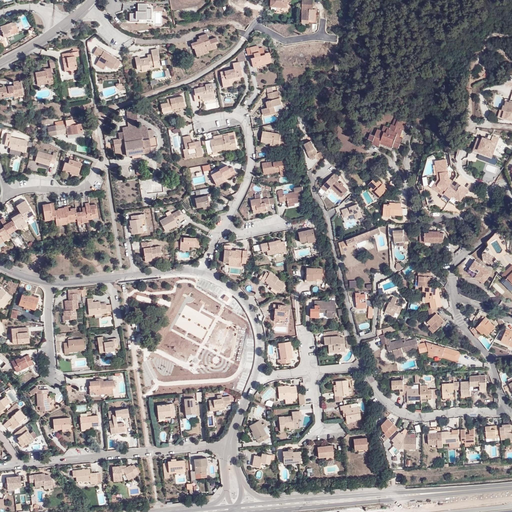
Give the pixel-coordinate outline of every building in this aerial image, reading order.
[(303,0),(303,8),(314,8),(314,0),(303,0)] [(136,13),(129,13),(129,21),(138,21),(138,18),(151,18),(151,9),(147,9),(147,3),(138,3),(138,11),(136,11),(136,13)] [(315,9),(314,8),(303,8),(303,12),(303,22),(310,22),(310,19),(315,19),(315,9)] [(0,25),(0,40),(4,39),(4,37),(10,35),(9,31),(13,30),(12,29),(17,27),(15,21),(0,25)] [(194,48),(196,53),(208,50),(208,51),(217,48),(215,44),(218,43),(216,37),(209,39),(207,34),(198,36),(199,38),(200,40),(197,41),(190,43),(192,49),(194,48)] [(266,59),(265,54),(260,56),(258,48),(257,45),(250,47),(251,54),(253,54),(254,57),(251,58),(253,67),(257,66),(256,64),(261,63),(261,61),(266,59)] [(94,54),(97,56),(99,53),(101,54),(100,58),(98,60),(106,65),(112,69),(113,67),(114,68),(117,68),(121,61),(98,47),(94,54)] [(150,65),(158,63),(158,59),(160,59),(158,49),(151,50),(152,54),(148,55),(148,57),(149,59),(150,65)] [(237,55),(238,62),(239,62),(245,61),(243,49),(237,55)] [(65,71),(69,70),(69,68),(76,66),(77,66),(75,56),(78,55),(77,50),(71,51),(62,53),(63,57),(62,57),(65,71)] [(261,61),(261,63),(256,64),(257,66),(271,62),(269,52),(265,53),(265,54),(266,59),(261,61)] [(142,69),(142,70),(151,68),(150,65),(149,59),(145,60),(145,58),(140,59),(139,56),(135,57),(137,70),(142,69)] [(127,68),(134,66),(133,59),(125,60),(127,68)] [(95,64),(103,69),(106,65),(98,60),(95,64)] [(220,72),(222,85),(229,84),(229,79),(232,78),(231,77),(235,76),(236,77),(242,76),(239,62),(238,62),(233,63),(234,69),(220,72)] [(35,72),(35,71),(30,71),(32,80),(36,79),(37,85),(48,83),(48,81),(53,81),(51,68),(45,68),(46,70),(35,72)] [(166,78),(172,77),(170,68),(164,69),(166,78)] [(488,75),(483,68),(478,72),(483,78),(488,75)] [(12,85),(1,87),(3,98),(14,96),(14,97),(23,95),(20,80),(13,81),(14,85),(13,86),(12,85)] [(211,93),(214,93),(212,83),(205,84),(205,86),(192,89),(195,103),(200,102),(200,100),(199,97),(201,96),(202,99),(212,98),(211,93)] [(278,95),(276,91),(267,93),(268,98),(266,98),(268,108),(262,109),(264,114),(276,111),(274,106),(282,104),(280,97),(278,98),(276,98),(276,96),(278,95)] [(215,99),(214,93),(211,93),(212,98),(202,99),(202,102),(215,99)] [(163,114),(164,115),(173,114),(173,112),(175,112),(175,110),(185,108),(183,96),(167,99),(167,103),(160,104),(162,112),(163,112),(163,114)] [(511,103),(510,103),(511,102),(506,100),(503,111),(501,118),(511,121),(511,120),(511,103)] [(136,111),(126,112),(127,120),(135,119),(137,119),(136,111)] [(66,120),(66,123),(67,125),(74,124),(73,117),(66,119),(66,120)] [(383,138),(395,142),(397,137),(398,137),(399,135),(401,135),(403,130),(404,130),(407,122),(394,118),(392,124),(391,124),(390,127),(384,125),(382,130),(378,129),(375,135),(370,133),(368,139),(373,141),(372,143),(379,146),(381,141),(383,138)] [(66,123),(60,125),(56,125),(48,127),(49,135),(65,133),(66,134),(68,134),(68,138),(83,136),(83,133),(82,127),(81,123),(74,124),(67,125),(66,123)] [(156,137),(153,137),(149,138),(148,130),(147,127),(140,125),(137,125),(128,127),(122,128),(123,132),(124,138),(120,139),(113,140),(116,156),(126,154),(126,156),(131,155),(132,159),(142,157),(141,153),(151,152),(150,147),(158,145),(156,137)] [(274,145),(279,145),(281,134),(263,131),(262,141),(271,143),(274,143),(274,145)] [(5,145),(8,146),(9,144),(11,144),(10,147),(10,149),(21,151),(25,152),(27,141),(11,137),(11,134),(7,134),(5,145)] [(483,141),(482,140),(478,139),(474,150),(492,156),(498,138),(489,134),(487,139),(484,138),(483,141)] [(231,149),(236,148),(234,139),(229,140),(228,135),(223,136),(223,137),(223,139),(214,141),(214,139),(209,140),(212,153),(216,152),(216,151),(226,149),(230,148),(231,149)] [(196,153),(196,156),(203,155),(200,141),(191,142),(189,136),(183,137),(184,145),(185,149),(187,148),(189,155),(196,153)] [(395,142),(393,145),(393,146),(399,148),(402,138),(400,138),(398,137),(397,137),(395,142)] [(325,154),(324,153),(321,152),(317,154),(311,141),(305,144),(308,149),(312,158),(315,157),(319,160),(325,154)] [(185,158),(196,156),(196,153),(189,155),(187,148),(185,149),(183,149),(185,158)] [(35,161),(49,166),(51,159),(55,160),(57,154),(53,152),(52,155),(38,151),(35,161)] [(447,157),(435,159),(438,176),(431,186),(443,194),(441,197),(449,202),(454,194),(461,199),(468,188),(450,177),(447,157)] [(65,162),(63,169),(66,171),(70,172),(72,172),(71,174),(78,176),(82,163),(69,159),(68,163),(65,162)] [(281,174),(288,173),(286,160),(275,162),(274,161),(263,163),(264,174),(281,171),(281,174)] [(210,164),(202,165),(204,174),(211,173),(210,164)] [(212,176),(215,183),(220,180),(222,183),(226,181),(225,180),(232,176),(233,177),(237,175),(233,167),(229,169),(228,166),(220,170),(220,171),(212,176)] [(340,178),(335,173),(322,187),(327,192),(331,187),(342,197),(348,191),(343,186),(344,184),(341,182),(340,184),(337,181),(340,178)] [(369,184),(372,187),(381,196),(384,194),(385,195),(388,192),(384,187),(382,185),(378,181),(376,183),(373,180),(369,184)] [(278,191),(280,199),(287,198),(288,200),(289,204),(294,203),(302,202),(300,191),(303,191),(303,187),(295,188),(295,192),(284,194),(283,190),(278,191)] [(381,196),(372,187),(370,190),(379,198),(381,196)] [(254,213),(259,212),(258,209),(267,208),(267,206),(270,205),(270,204),(269,199),(269,198),(262,199),(261,194),(256,195),(256,199),(251,200),(254,213)] [(202,207),(209,205),(207,195),(194,198),(196,206),(197,208),(202,207)] [(25,200),(16,205),(19,211),(24,220),(32,215),(34,214),(25,200)] [(89,202),(86,203),(86,207),(88,219),(94,218),(94,216),(98,215),(96,204),(92,205),(92,206),(90,207),(89,205),(89,202)] [(52,219),(50,203),(42,204),(44,218),(48,218),(48,220),(52,219)] [(396,207),(397,204),(390,203),(390,205),(385,205),(384,217),(391,217),(391,215),(402,215),(403,209),(401,209),(401,204),(399,204),(399,207),(396,207)] [(359,204),(342,208),(345,222),(362,217),(359,204)] [(68,206),(64,206),(64,207),(67,221),(67,222),(73,221),(73,219),(77,218),(76,212),(75,208),(70,208),(71,210),(69,211),(68,206)] [(56,219),(56,225),(61,224),(61,222),(67,221),(64,207),(58,208),(58,210),(54,210),(56,219)] [(81,211),(76,212),(77,218),(77,221),(77,222),(82,221),(82,222),(88,221),(88,219),(86,207),(82,207),(83,212),(81,213),(81,211)] [(16,214),(11,218),(12,219),(16,227),(17,229),(22,226),(24,228),(28,225),(26,222),(24,220),(19,211),(15,213),(16,214)] [(177,216),(178,219),(179,220),(183,218),(179,211),(160,221),(166,231),(170,229),(169,228),(177,223),(175,220),(174,218),(177,216)] [(130,221),(132,234),(143,232),(141,219),(145,219),(144,214),(131,216),(132,220),(130,221)] [(0,218),(0,219),(1,221),(4,227),(8,233),(16,227),(12,219),(8,221),(5,223),(5,222),(5,221),(3,217),(0,218)] [(0,243),(10,237),(8,233),(4,227),(0,228),(0,243)] [(307,240),(315,238),(313,229),(304,231),(304,235),(298,236),(300,242),(307,240)] [(409,231),(409,229),(394,230),(394,242),(397,242),(397,246),(405,246),(405,242),(410,241),(409,231)] [(372,235),(371,230),(341,242),(344,251),(345,251),(355,247),(354,245),(357,243),(366,240),(373,237),(372,235)] [(439,240),(439,242),(444,242),(444,233),(441,233),(439,233),(439,231),(431,231),(431,233),(429,233),(420,233),(420,242),(431,242),(431,240),(435,240),(439,240)] [(181,238),(180,248),(189,249),(189,246),(199,247),(199,239),(181,238)] [(272,251),(286,249),(285,241),(281,242),(280,239),(260,244),(262,252),(267,251),(268,255),(273,254),(273,253),(272,251)] [(247,251),(238,250),(238,252),(236,252),(236,251),(235,251),(230,251),(230,246),(224,245),(223,262),(229,263),(229,265),(241,266),(242,262),(246,263),(246,262),(249,262),(249,255),(246,254),(247,251)] [(151,248),(143,249),(145,261),(153,260),(152,259),(162,258),(160,247),(155,247),(156,249),(151,249),(151,248)] [(487,252),(483,252),(483,260),(486,260),(492,264),(497,258),(487,252)] [(493,272),(475,259),(469,266),(477,272),(475,275),(485,283),(493,272)] [(405,266),(401,262),(397,263),(396,268),(399,271),(405,266)] [(477,272),(469,266),(467,270),(475,275),(477,272)] [(306,280),(313,281),(313,278),(317,278),(322,279),(323,268),(307,267),(306,280)] [(511,268),(510,271),(508,269),(503,274),(507,279),(503,282),(511,291),(511,268)] [(273,286),(272,288),(270,290),(277,295),(279,292),(280,293),(285,285),(277,280),(279,277),(271,272),(269,274),(266,272),(264,275),(262,274),(259,278),(261,280),(261,281),(264,282),(265,281),(269,284),(273,286)] [(424,286),(432,287),(432,281),(430,281),(431,277),(429,276),(429,273),(419,272),(419,276),(418,281),(420,281),(420,286),(424,286)] [(436,307),(443,306),(441,298),(438,298),(439,290),(439,287),(432,287),(424,286),(424,290),(424,291),(427,291),(427,298),(435,298),(435,300),(434,300),(434,301),(431,302),(432,308),(436,307)] [(0,307),(1,307),(6,301),(10,297),(1,289),(0,289),(0,307)] [(33,304),(37,305),(39,299),(36,297),(35,297),(35,298),(30,297),(31,295),(23,293),(19,304),(25,306),(30,308),(32,309),(33,304)] [(361,293),(356,293),(356,302),(361,303),(367,302),(366,294),(361,294),(361,293)] [(77,294),(68,295),(69,300),(66,300),(67,311),(65,311),(63,311),(64,319),(77,319),(76,309),(78,308),(77,294)] [(89,315),(94,314),(102,314),(107,313),(107,312),(106,305),(106,303),(100,304),(100,301),(93,302),(93,298),(88,299),(89,315)] [(389,312),(386,311),(385,312),(394,316),(396,313),(396,311),(400,312),(402,308),(395,305),(397,300),(392,298),(390,303),(389,306),(392,308),(389,312)] [(330,302),(325,302),(325,301),(314,301),(314,309),(310,309),(310,317),(319,317),(319,313),(326,313),(326,317),(335,317),(335,301),(330,301),(330,302)] [(279,321),(279,319),(280,316),(286,316),(286,317),(288,318),(289,310),(287,310),(287,305),(274,304),(273,308),(275,309),(274,312),(277,312),(277,315),(274,315),(274,320),(279,321)] [(437,313),(436,307),(432,308),(429,309),(430,319),(428,321),(432,325),(437,330),(446,322),(443,319),(439,315),(437,313)] [(486,330),(490,333),(495,326),(489,320),(486,324),(482,320),(477,327),(483,333),(484,332),(486,330)] [(383,329),(384,334),(396,330),(395,325),(383,329)] [(13,344),(29,343),(28,327),(11,328),(13,344)] [(509,334),(505,332),(502,340),(510,344),(511,341),(511,339),(511,329),(511,330),(510,332),(509,334)] [(388,334),(381,336),(382,345),(386,344),(391,343),(388,334)] [(341,350),(341,351),(346,351),(345,337),(339,337),(339,336),(324,337),(324,344),(328,344),(329,352),(334,352),(334,350),(341,350)] [(99,343),(100,351),(105,349),(105,352),(115,351),(115,348),(118,347),(117,338),(109,339),(109,341),(107,342),(104,342),(99,343)] [(78,350),(78,351),(85,350),(84,339),(68,340),(68,343),(64,343),(65,354),(69,354),(69,353),(69,351),(78,350)] [(403,352),(419,348),(418,345),(417,339),(406,342),(405,339),(400,340),(401,344),(398,345),(397,344),(387,346),(388,351),(389,351),(393,350),(394,354),(395,356),(404,354),(403,352)] [(283,359),(281,359),(277,360),(278,364),(291,362),(290,358),(293,357),(291,342),(278,343),(279,349),(282,348),(283,359)] [(419,348),(420,353),(429,351),(443,355),(442,357),(458,362),(460,353),(427,343),(418,345),(419,348)] [(170,348),(161,349),(162,359),(171,359),(170,348)] [(11,361),(17,372),(33,364),(28,354),(19,359),(19,358),(11,361)] [(479,375),(470,375),(470,383),(470,385),(479,385),(479,388),(486,388),(485,375),(481,375),(479,375)] [(96,394),(102,394),(101,391),(105,391),(105,392),(114,392),(113,387),(115,387),(115,380),(104,381),(104,379),(101,378),(99,379),(99,381),(96,381),(90,381),(91,386),(89,386),(90,391),(95,391),(96,394)] [(336,401),(343,400),(342,396),(349,395),(348,380),(336,381),(336,385),(336,386),(337,386),(337,392),(334,392),(335,401),(336,401)] [(403,385),(403,380),(395,380),(392,381),(392,387),(392,389),(399,389),(399,395),(404,395),(404,389),(403,385)] [(470,383),(453,384),(453,385),(453,390),(461,390),(461,398),(470,397),(470,385),(470,383)] [(429,385),(420,386),(420,389),(420,399),(426,399),(426,398),(432,398),(431,390),(429,390),(429,385)] [(453,390),(453,385),(449,385),(442,385),(442,391),(443,391),(444,393),(442,393),(442,399),(449,399),(449,401),(454,401),(454,395),(449,395),(449,393),(453,393),(453,390)] [(285,399),(286,404),(293,403),(293,402),(295,401),(295,397),(297,397),(297,388),(290,389),(290,386),(278,387),(279,399),(285,399)] [(50,410),(50,402),(47,402),(47,398),(47,393),(49,393),(49,389),(39,390),(36,387),(29,392),(31,395),(35,393),(37,393),(37,406),(40,406),(40,411),(50,410)] [(420,399),(420,389),(412,389),(404,389),(404,395),(404,396),(407,396),(407,401),(411,401),(413,400),(420,400),(420,399)] [(0,410),(5,407),(4,406),(9,403),(5,396),(0,399),(0,413),(2,412),(1,411),(0,410)] [(230,396),(222,397),(222,399),(216,400),(216,399),(209,400),(210,411),(224,409),(223,405),(231,404),(230,396)] [(196,413),(196,416),(200,415),(199,408),(198,408),(195,408),(195,406),(194,398),(184,399),(186,414),(196,413)] [(157,405),(158,415),(165,415),(165,416),(170,416),(170,418),(175,417),(173,403),(173,401),(170,401),(170,404),(157,405)] [(346,421),(356,419),(362,418),(359,407),(352,408),(349,409),(348,404),(340,406),(340,410),(342,410),(344,409),(345,416),(346,421)] [(26,417),(20,409),(16,412),(17,413),(12,416),(13,417),(9,420),(4,424),(7,427),(10,424),(13,428),(20,423),(19,422),(26,417)] [(111,434),(115,433),(115,431),(125,429),(124,422),(118,423),(117,419),(129,417),(128,409),(115,411),(116,414),(112,415),(113,418),(113,420),(109,421),(111,434)] [(284,418),(284,416),(279,417),(280,432),(286,431),(286,428),(289,427),(289,430),(299,428),(298,419),(300,418),(300,411),(292,412),(292,415),(288,416),(288,418),(284,418)] [(81,428),(90,427),(99,426),(98,415),(80,417),(81,428)] [(62,429),(71,428),(70,418),(53,419),(54,430),(62,429)] [(384,432),(389,437),(391,434),(394,431),(396,429),(391,425),(393,423),(387,418),(381,424),(383,429),(385,431),(384,432)] [(267,434),(262,425),(259,420),(250,425),(253,432),(254,432),(260,442),(269,437),(268,434),(267,434)] [(502,425),(500,425),(501,435),(501,437),(505,436),(505,439),(511,438),(511,429),(511,430),(511,426),(511,425),(504,425),(504,423),(502,424),(502,425)] [(501,435),(500,425),(495,426),(496,429),(492,429),(491,426),(489,426),(485,427),(486,436),(497,435),(501,435)] [(25,426),(15,433),(18,437),(20,440),(19,441),(22,445),(25,443),(27,445),(30,441),(34,439),(25,426)] [(458,435),(461,435),(461,429),(457,429),(457,430),(452,430),(452,432),(452,434),(449,434),(449,432),(441,432),(442,443),(449,442),(459,442),(458,435)] [(461,435),(462,442),(465,442),(475,441),(474,429),(469,429),(469,433),(469,434),(465,434),(465,433),(465,429),(461,429),(461,435)] [(404,448),(404,437),(399,431),(396,434),(393,437),(391,439),(400,448),(404,448)] [(437,447),(442,447),(442,443),(441,432),(428,434),(428,445),(437,444),(437,447)] [(404,448),(404,449),(416,449),(416,437),(404,437),(404,448)] [(358,450),(368,449),(367,438),(354,439),(355,450),(358,450)] [(317,447),(318,457),(326,457),(334,456),(333,445),(317,447)] [(282,451),(283,461),(293,461),(293,463),(301,463),(300,451),(293,452),(293,450),(282,451)] [(252,465),(260,467),(261,462),(270,463),(271,459),(272,455),(262,453),(261,457),(254,455),(252,465)] [(196,471),(191,472),(192,478),(196,478),(207,477),(206,468),(206,466),(207,465),(206,458),(195,459),(196,471)] [(168,461),(168,462),(169,470),(185,469),(185,460),(176,460),(176,459),(171,459),(171,461),(168,461)] [(113,467),(114,479),(123,479),(122,474),(126,474),(128,480),(133,478),(137,476),(136,475),(139,474),(138,473),(136,467),(134,464),(131,466),(131,465),(126,467),(124,468),(122,468),(121,466),(113,467)] [(85,470),(83,470),(76,470),(76,471),(73,471),(73,477),(76,476),(77,482),(85,481),(91,481),(91,483),(91,484),(97,483),(97,480),(96,473),(90,473),(90,469),(85,470)] [(29,475),(30,482),(35,482),(35,487),(41,487),(41,486),(44,486),(44,487),(53,486),(52,479),(49,475),(45,475),(42,476),(42,474),(29,475)] [(7,488),(13,487),(21,487),(20,476),(7,477),(7,488)]
